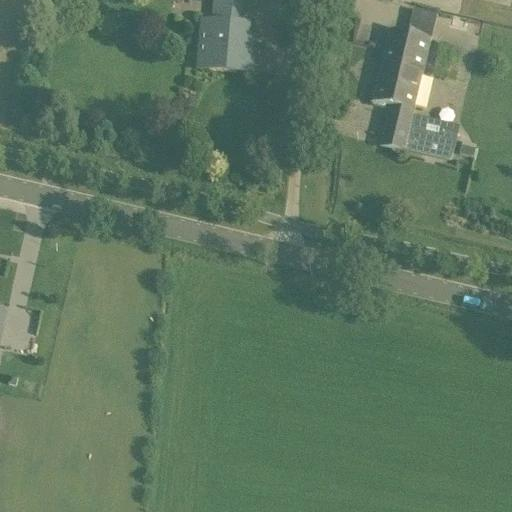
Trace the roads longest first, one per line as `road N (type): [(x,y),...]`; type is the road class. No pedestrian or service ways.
road 1 (secondary): [(0,180),(285,248)]
road 2 (unclassified): [(285,248),(308,0)]
road 3 (secondary): [(285,248),(511,301)]
